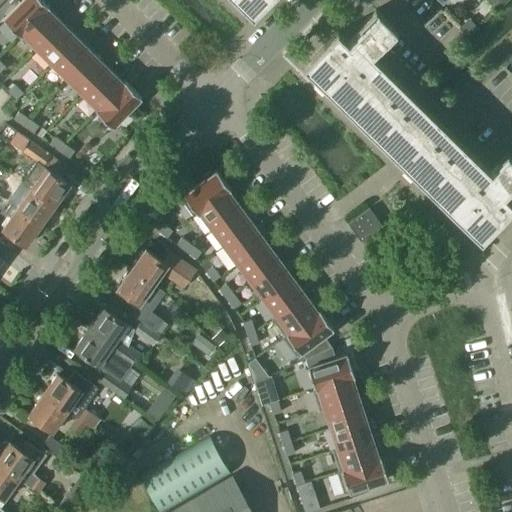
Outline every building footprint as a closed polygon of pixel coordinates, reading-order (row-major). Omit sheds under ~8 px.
[(19,34),(48,5),(42,0),(20,0),(3,18),(19,34)] [(236,0),(252,15),(267,0),(236,0)] [(36,48),(61,22),(47,7),(48,6),(48,5),(19,34),(19,35),(21,33),(36,48)] [(491,171),(433,114),(371,54),(379,46),(379,47),(396,30),(374,9),(358,26),(360,28),(348,41),(337,31),(309,59),(303,65),(312,74),(372,133),(401,161),(481,239),(511,207),(511,202),(504,194),(511,187),(511,188),(511,158),(507,153),(498,163),(491,171)] [(51,63),(77,37),(61,22),(36,48),(51,63)] [(67,78),(92,52),(77,37),(51,63),(67,78)] [(82,93),(107,67),(92,52),(67,78),(82,93)] [(96,110),(124,81),(124,80),(122,82),(107,67),(82,93),(97,108),(95,109),(96,110)] [(112,126),(141,97),(124,81),(96,110),(112,126)] [(22,92),(14,84),(8,90),(16,98),(22,92)] [(28,118),(18,111),(13,117),(23,124),(28,118)] [(37,125),(28,118),(23,124),(33,131),(37,125)] [(54,204),(69,184),(58,176),(65,165),(5,122),(0,128),(0,134),(37,161),(22,181),(30,187),(54,204)] [(64,143),(54,136),(49,143),(59,150),(64,143)] [(74,150),(64,143),(59,150),(69,157),(74,150)] [(198,211),(227,189),(228,190),(230,188),(216,169),(212,173),(210,170),(202,176),(204,178),(179,197),(193,216),(198,211)] [(11,174),(3,184),(12,191),(19,180),(11,174)] [(40,224),(54,204),(30,187),(16,207),(40,224)] [(240,206),(228,190),(227,189),(198,211),(211,228),(240,206)] [(40,224),(16,207),(11,203),(5,211),(11,215),(2,228),(25,245),(40,224)] [(224,245),(253,224),(240,206),(211,228),(224,245)] [(381,224),(369,207),(368,207),(347,223),(360,240),(381,224)] [(161,223),(157,229),(167,237),(171,230),(161,223)] [(236,263),(266,241),(253,224),(224,245),(236,263)] [(180,237),(176,243),(185,251),(190,244),(180,237)] [(249,280),(279,259),(266,241),(236,263),(249,280)] [(200,251),(190,244),(185,251),(195,258),(200,251)] [(194,268),(168,251),(162,260),(145,248),(131,267),(153,283),(161,271),(182,285),(194,268)] [(262,298),(291,276),(279,259),(249,280),(262,298)] [(212,266),(205,271),(212,281),(219,276),(212,266)] [(163,291),(153,283),(131,267),(117,287),(138,302),(132,312),(154,329),(161,319),(149,311),(163,291)] [(275,315),(304,293),(291,276),(262,298),(274,314),(275,315)] [(225,283),(218,288),(226,298),(232,293),(225,283)] [(239,302),(232,293),(226,298),(233,307),(239,302)] [(317,311),(316,310),(304,293),(275,315),(274,314),(270,317),(283,335),(284,335),(317,311)] [(103,307),(88,328),(132,359),(136,361),(141,354),(137,352),(127,344),(133,328),(125,323),(103,307)] [(283,335),(281,336),(295,355),(300,351),(305,357),(317,351),(330,345),(323,335),(332,327),(318,309),(316,310),(317,311),(284,335),(283,335)] [(250,319),(242,322),(246,333),(254,331),(250,319)] [(160,334),(143,322),(136,332),(152,344),(160,334)] [(88,328),(74,348),(107,371),(100,381),(123,397),(129,387),(118,379),(127,367),(132,359),(88,328)] [(222,330),(214,337),(221,345),(229,337),(222,330)] [(258,342),(254,331),(246,333),(250,345),(258,342)] [(320,361),(307,366),(314,386),(314,387),(351,375),(351,376),(353,375),(346,353),(334,357),(330,345),(317,351),(320,361)] [(254,358),(247,363),(253,382),(261,379),(268,376),(254,358)] [(179,369),(170,383),(181,391),(191,377),(179,369)] [(56,373),(42,393),(67,410),(76,417),(85,423),(91,428),(98,418),(92,413),(83,407),(97,387),(73,370),(66,380),(56,373)] [(358,396),(351,376),(351,375),(314,387),(314,386),(311,387),(319,410),(323,408),(323,407),(358,396)] [(276,400),(269,376),(268,376),(261,379),(253,382),(260,405),(261,404),(269,402),(276,400)] [(52,431),(67,410),(42,393),(27,414),(52,431)] [(364,416),(358,396),(323,407),(323,408),(330,428),(364,416)] [(276,400),(269,402),(272,414),(280,411),(276,400)] [(149,405),(144,410),(154,418),(162,408),(156,404),(149,405)] [(371,437),(364,416),(330,428),(336,447),(336,448),(371,437)] [(76,417),(68,427),(77,434),(85,423),(76,417)] [(286,429),(278,432),(282,443),(290,441),(286,429)] [(69,449),(50,436),(43,446),(61,459),(69,449)] [(159,511),(164,511),(230,474),(209,436),(139,476),(159,511)] [(378,457),(377,456),(371,437),(336,448),(336,447),(331,449),(338,469),(338,470),(378,457)] [(9,441),(0,452),(0,465),(19,479),(29,485),(36,476),(32,473),(45,454),(39,450),(25,440),(20,448),(9,441)] [(293,452),(290,441),(282,443),(286,455),(293,452)] [(380,456),(377,456),(378,457),(338,470),(338,469),(336,470),(343,492),(387,478),(380,456)] [(5,498),(19,479),(0,465),(0,508),(6,499),(5,498)] [(299,470),(292,473),(295,484),(303,482),(299,470)] [(251,511),(231,476),(168,511),(251,511)] [(307,493),(303,482),(295,484),(299,496),(307,493)] [(68,490),(58,504),(68,511),(80,499),(68,490)] [(307,493),(299,496),(304,511),(317,508),(312,491),(307,493)]
